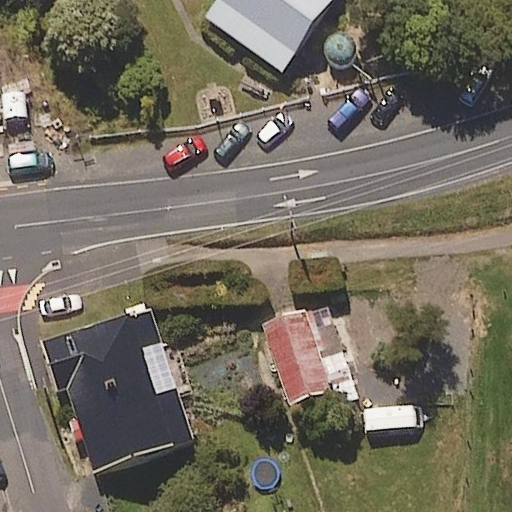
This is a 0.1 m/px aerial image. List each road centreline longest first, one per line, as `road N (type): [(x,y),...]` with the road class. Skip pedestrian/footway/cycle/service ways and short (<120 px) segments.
road 1 (secondary): [(511,134),(331,183),(0,228)]
road 2 (unclassified): [(0,372),(42,511)]
